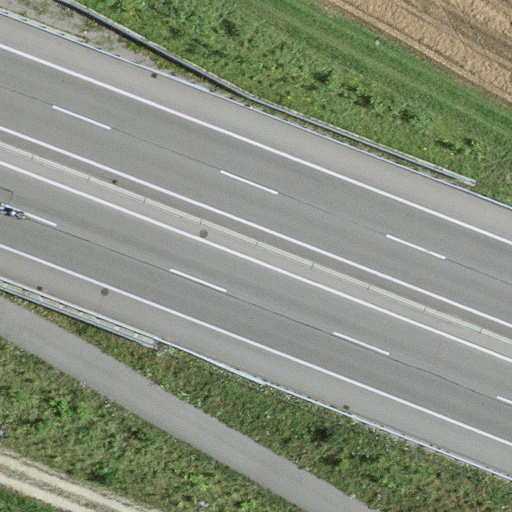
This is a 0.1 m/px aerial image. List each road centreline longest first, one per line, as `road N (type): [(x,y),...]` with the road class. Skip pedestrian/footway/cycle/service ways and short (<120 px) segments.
road 1 (motorway): [(0,217),(511,415)]
road 2 (motorway): [(511,289),(0,93)]
road 3 (unclassified): [(0,308),(357,511)]
